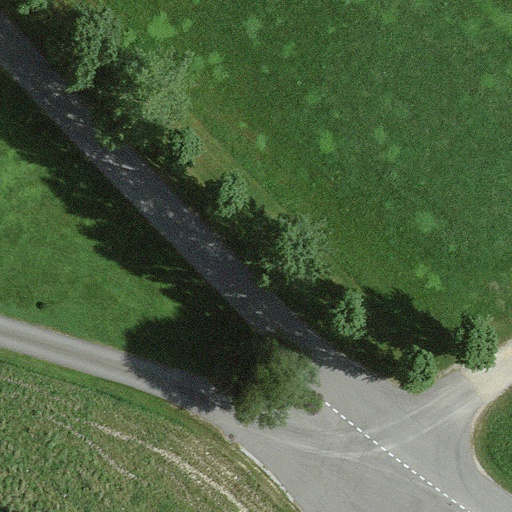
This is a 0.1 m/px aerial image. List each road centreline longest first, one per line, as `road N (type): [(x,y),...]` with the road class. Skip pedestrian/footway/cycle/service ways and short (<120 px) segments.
road 1 (tertiary): [(491,511),(329,378),(0,40)]
road 2 (track): [(0,339),(345,451),(401,441),(511,361)]
